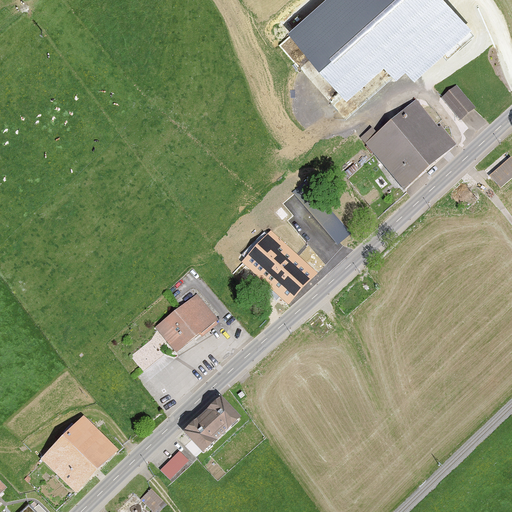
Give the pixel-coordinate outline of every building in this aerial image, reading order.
[(469,32),(441,0),(330,0),(291,34),(348,98),(386,64),(397,78),(407,70),(415,79),(469,32)] [(454,87),(441,98),(460,121),(474,110),(454,87)] [(405,191),(453,147),(414,104),(378,136),(370,128),(358,139),(405,191)] [(511,179),(511,162),(509,160),(489,176),(500,190),(511,179)] [(312,276),(269,235),(241,264),(284,305),(312,276)] [(197,297),(156,328),(175,354),(217,322),(197,297)] [(182,432),(201,453),(238,420),(218,399),(182,432)] [(75,495),(116,453),(85,418),(41,461),(75,495)] [(168,479),(186,460),(175,450),(157,468),(168,479)]
